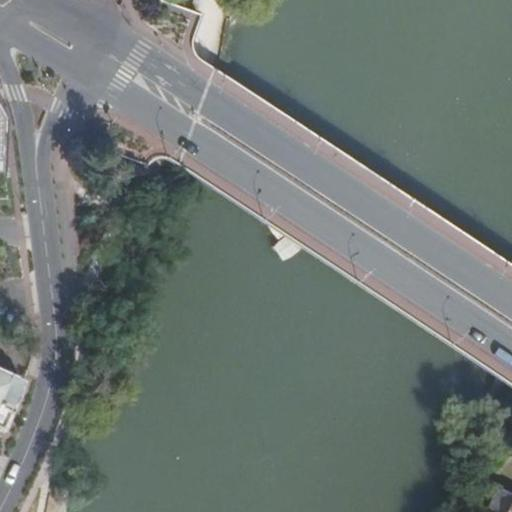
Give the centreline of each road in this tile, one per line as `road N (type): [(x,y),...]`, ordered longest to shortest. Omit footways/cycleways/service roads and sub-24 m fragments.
road 1 (secondary): [(82,46),(114,91),(511,351)]
road 2 (secondary): [(511,304),(151,62),(82,46)]
road 3 (residential): [(1,511),(50,384),(47,242)]
road 4 (residential): [(0,34),(37,174)]
road 5 (residential): [(37,174),(82,46)]
